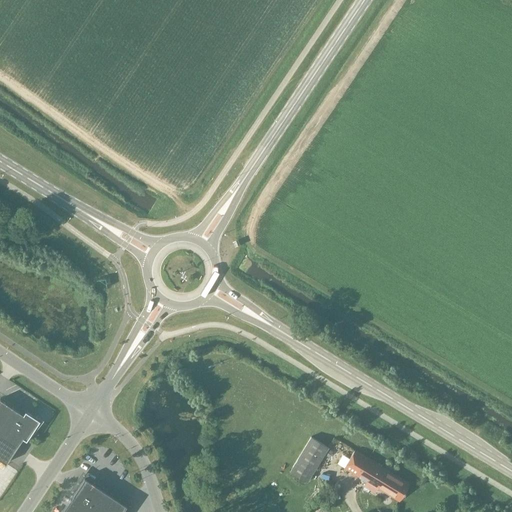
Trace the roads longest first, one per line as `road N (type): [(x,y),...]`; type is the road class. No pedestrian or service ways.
road 1 (primary): [(511,472),(271,326)]
road 2 (primary): [(238,186),(364,0)]
road 3 (unclassified): [(159,511),(136,451),(89,411)]
road 4 (unclassified): [(89,411),(23,511)]
